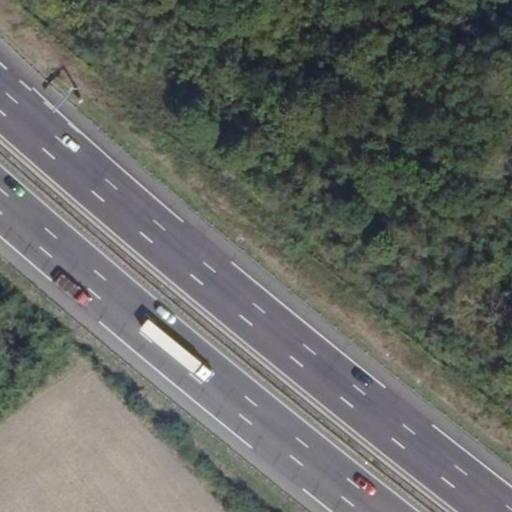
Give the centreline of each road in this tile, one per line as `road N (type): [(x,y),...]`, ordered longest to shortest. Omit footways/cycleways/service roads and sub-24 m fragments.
road 1 (motorway): [(487,511),(0,88)]
road 2 (motorway): [(0,201),(363,511)]
